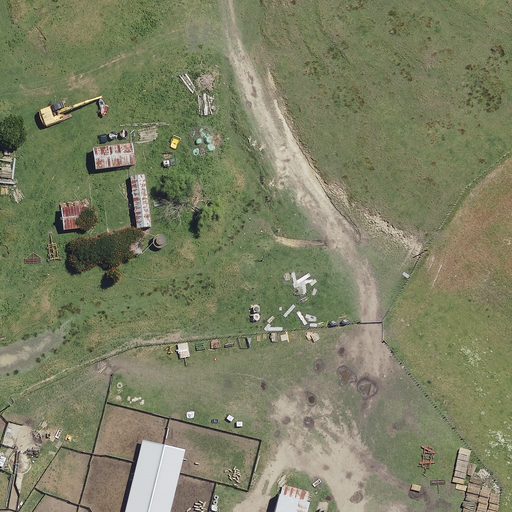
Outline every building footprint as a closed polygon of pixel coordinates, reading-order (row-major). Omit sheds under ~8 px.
[(133,164),(131,142),(92,146),(94,168),(133,164)] [(150,225),(145,173),(131,174),(136,226),(150,225)] [(87,212),(61,213),(62,228),(88,226),(87,212)] [(138,230),(121,232),(123,254),(141,252),(138,230)] [(297,488),(280,483),(272,511),(304,511),(308,500),(294,497),(297,488)]
